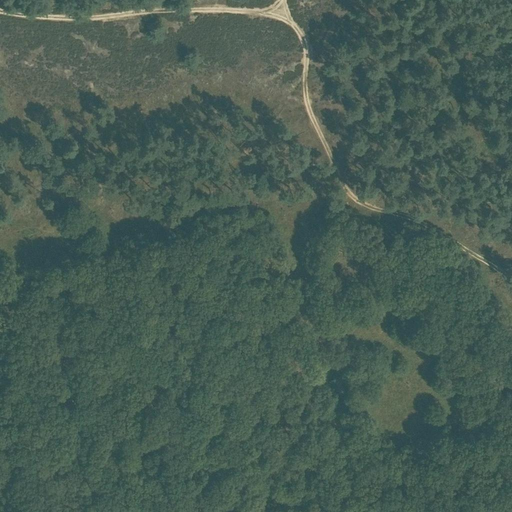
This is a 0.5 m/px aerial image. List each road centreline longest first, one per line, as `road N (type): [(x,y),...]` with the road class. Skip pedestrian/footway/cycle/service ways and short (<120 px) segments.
road 1 (track): [(283,0),(305,48),(307,106),(351,208),(408,221),(511,279)]
road 2 (track): [(0,13),(262,15),(283,0)]
